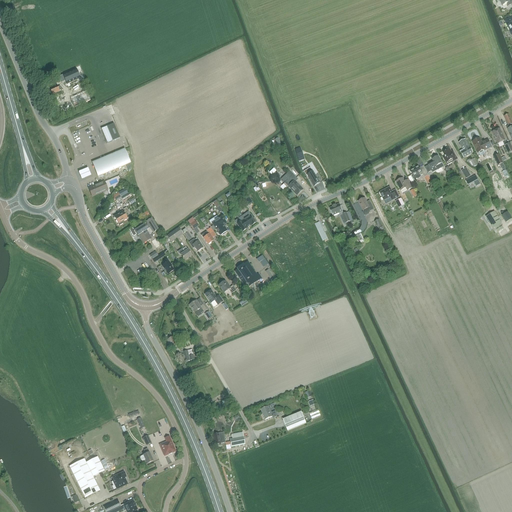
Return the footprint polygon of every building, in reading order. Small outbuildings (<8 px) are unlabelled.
[(62,75),(59,76),(62,82),(65,81),(67,85),(80,78),(76,69),(62,75)] [(52,95),(60,91),(59,91),(62,90),(60,86),(58,87),(57,86),(50,89),(52,95)] [(114,124),(107,127),(108,131),(113,141),(120,138),(114,124)] [(500,129),(492,132),(498,144),(503,142),(509,154),(511,152),(511,147),(510,143),(507,144),(500,129)] [(480,138),(472,142),(478,153),(478,154),(479,156),(481,156),(485,155),(486,152),(485,151),(492,148),(488,140),(482,143),(480,138)] [(473,153),(466,140),(459,143),(463,150),(460,152),(464,158),(473,153)] [(445,148),(444,150),(445,152),(443,153),(445,156),(443,158),(447,164),(457,158),(452,150),(451,151),(450,150),(450,149),(449,148),(447,147),(445,148)] [(298,159),(304,157),(300,148),(295,150),(298,159)] [(112,172),(112,171),(125,165),(130,163),(124,149),(92,163),(98,177),(107,173),(108,174),(112,172)] [(499,155),(494,157),(498,166),(503,164),(499,155)] [(443,170),(445,169),(438,157),(433,160),(440,174),(444,172),(443,170)] [(428,176),(426,172),(424,166),(420,169),(418,166),(410,171),(413,177),(413,178),(414,180),(415,180),(417,179),(418,179),(420,177),(421,176),(423,175),(424,177),(428,176)] [(312,172),(310,168),(303,172),(306,177),(307,176),(314,187),(320,183),(313,172),(312,172)] [(461,171),(466,179),(471,176),(466,168),(461,171)] [(289,171),(281,179),(284,183),(297,196),(303,190),(295,182),(298,180),(289,171)] [(475,175),(466,181),(468,185),(474,182),(476,186),(480,184),(475,175)] [(408,180),(405,182),(403,178),(396,182),(401,191),(406,188),(408,191),(412,188),(408,180)] [(92,197),(102,193),(108,190),(104,181),(101,183),(88,188),(92,197)] [(382,192),(380,193),(384,201),(386,204),(392,201),(399,197),(395,190),(392,192),(389,188),(382,192)] [(243,194),(240,196),(247,207),(253,203),(249,196),(248,195),(244,197),(243,194)] [(369,214),(370,212),(374,209),(371,203),(368,204),(365,198),(358,202),(363,211),(362,213),(364,215),(365,216),(369,214)] [(400,203),(402,207),(404,205),(401,198),(395,201),(397,204),(400,203)] [(216,201),(213,203),(217,209),(219,213),(222,210),(216,201)] [(332,207),(329,208),(333,216),(339,214),(340,216),(342,215),(346,223),(350,221),(351,225),(354,223),(351,216),(348,217),(346,213),(343,214),(339,204),(336,206),(336,205),(332,206),(332,207)] [(125,215),(129,212),(126,208),(124,210),(125,211),(123,212),(123,211),(114,217),(119,226),(123,223),(123,222),(127,219),(125,215)] [(239,210),(236,212),(240,217),(246,225),(247,227),(248,227),(251,225),(257,222),(254,218),(253,219),(248,212),(243,215),(239,210)] [(486,217),(493,229),(495,228),(498,233),(503,229),(501,224),(502,224),(494,212),(486,217)] [(511,218),(508,212),(502,216),(506,223),(511,219),(511,218)] [(213,218),(209,221),(211,224),(212,224),(218,232),(217,233),(219,235),(220,235),(221,236),(227,232),(222,225),(225,222),(221,217),(218,219),(215,221),(213,218)] [(246,228),(248,227),(247,227),(246,225),(240,217),(235,221),(242,232),(246,229),(246,228)] [(192,218),(188,221),(193,229),(196,227),(199,226),(195,221),(192,218)] [(132,228),(129,229),(133,236),(136,234),(138,236),(139,236),(144,244),(151,239),(149,235),(158,230),(151,220),(147,222),(148,224),(146,225),(145,224),(144,224),(142,221),(138,223),(141,227),(137,230),(136,227),(133,229),(132,228)] [(375,222),(378,230),(383,228),(379,220),(375,222)] [(319,222),(315,225),(323,241),(327,239),(319,222)] [(171,242),(183,234),(181,232),(178,228),(165,237),(167,239),(166,239),(169,243),(171,242)] [(207,231),(201,235),(203,238),(208,245),(214,241),(212,238),(216,235),(210,228),(206,231),(207,231)] [(184,235),(188,240),(191,238),(185,229),(181,232),(183,234),(184,235)] [(193,240),(188,243),(193,249),(195,248),(198,252),(203,248),(199,241),(198,242),(196,239),(195,240),(193,241),(193,240)] [(165,241),(162,242),(168,251),(170,250),(165,241)] [(183,249),(178,252),(180,255),(181,255),(185,260),(192,255),(188,250),(187,250),(186,248),(183,249)] [(160,259),(158,256),(156,251),(150,255),(154,262),(160,259)] [(170,255),(175,264),(179,262),(176,258),(175,259),(172,253),(170,255)] [(168,274),(174,270),(171,264),(170,265),(167,259),(164,261),(166,263),(162,266),(168,274)] [(238,270),(235,271),(244,285),(247,283),(249,287),(261,279),(258,274),(257,275),(248,262),(244,265),(243,264),(237,268),(238,270)] [(266,272),(271,278),(275,276),(270,269),(266,272)] [(225,282),(219,286),(224,293),(228,290),(231,294),(236,291),(233,286),(230,287),(229,286),(228,286),(225,282)] [(211,291),(205,295),(211,303),(213,308),(217,305),(218,305),(223,302),(219,296),(216,298),(211,291)] [(196,301),(189,305),(194,313),(197,316),(198,317),(202,314),(201,313),(207,309),(203,304),(200,306),(196,301)] [(179,342),(176,343),(173,337),(167,340),(172,349),(175,347),(176,349),(181,346),(179,342)] [(193,355),(189,356),(187,351),(183,352),(185,362),(194,359),(193,355)] [(272,417),(267,407),(261,410),(265,420),(272,417)] [(301,412),(283,420),(287,431),(306,424),(301,412)] [(245,445),(242,432),(232,434),(232,439),(229,439),(231,447),(245,445)] [(215,445),(225,443),(223,433),(213,435),(215,445)] [(143,438),(147,446),(152,443),(148,436),(143,438)] [(167,442),(160,445),(164,456),(168,455),(169,456),(169,455),(172,454),(172,455),(172,453),(176,452),(169,437),(165,439),(167,442)] [(143,461),(145,460),(147,464),(153,462),(147,449),(144,450),(146,454),(143,455),(141,456),(140,458),(141,460),(143,461)] [(104,471),(103,468),(98,457),(85,463),(84,460),(69,467),(85,498),(100,491),(93,477),(104,471)] [(114,481),(113,481),(117,490),(128,484),(125,478),(126,477),(124,472),(117,475),(112,477),(114,481)] [(126,511),(131,511),(137,509),(133,500),(123,505),(126,511)] [(103,507),(105,511),(108,511),(120,507),(117,501),(103,507)]
